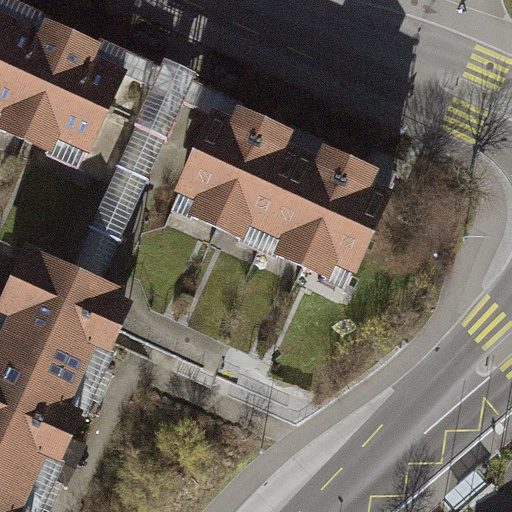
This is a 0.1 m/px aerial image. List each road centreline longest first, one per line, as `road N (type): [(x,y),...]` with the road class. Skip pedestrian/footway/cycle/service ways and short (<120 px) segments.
road 1 (secondary): [(339,511),(511,344)]
road 2 (secondary): [(422,71),(257,0)]
